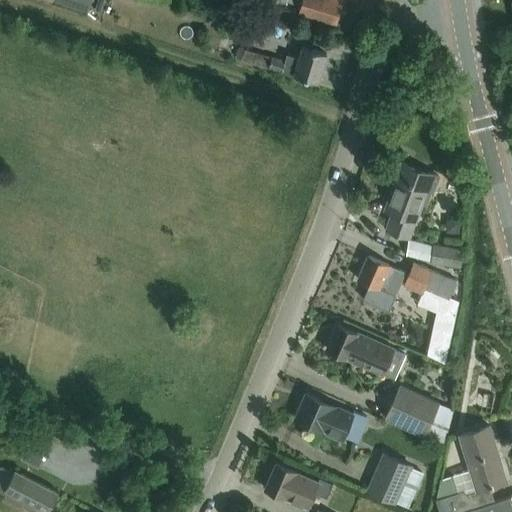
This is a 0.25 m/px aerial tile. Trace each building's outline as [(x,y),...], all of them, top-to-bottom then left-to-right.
[(55,0),(88,11),(91,0),(55,0)] [(266,0),(285,5),(286,0),(287,0),(300,4),(298,10),(316,15),(335,21),(341,0),(266,0)] [(326,53),(306,47),(302,46),(298,57),(286,53),(284,60),(244,48),(241,58),(317,81),(326,53)] [(402,162),(384,209),(392,212),(386,228),(409,237),(422,202),(417,200),(427,173),(432,174),(432,173),(402,162)] [(409,240),(406,255),(430,260),(459,264),(462,248),(433,243),(409,240)] [(368,255),(358,279),(369,284),(362,298),(388,309),(394,295),(396,296),(407,272),(386,263),(368,255)] [(424,287),(431,269),(412,262),(403,284),(422,292),(424,287)] [(449,294),(455,279),(431,269),(424,287),(429,290),(448,297),(449,294)] [(422,292),(418,302),(436,310),(427,353),(446,361),(460,298),(449,294),(448,297),(429,290),(424,287),(422,292)] [(404,353),(355,332),(337,323),(326,348),(393,378),(404,353)] [(437,403),(417,394),(399,385),(383,420),(388,422),(390,418),(423,434),(437,403)] [(295,418),(313,426),(323,430),(324,429),(341,437),(352,414),(334,406),(335,405),(306,393),(295,418)] [(476,489),(492,484),(505,480),(499,459),(496,460),(491,443),(494,442),(488,425),(459,434),(476,489)] [(410,464),(402,461),(384,453),(368,489),(394,501),(410,464)] [(275,462),(264,487),(282,495),(308,507),(315,492),(326,496),(332,483),(319,477),(317,481),(293,470),(275,462)] [(3,490),(44,511),(47,511),(58,491),(14,468),(3,490)] [(439,497),(458,492),(453,475),(441,478),(439,497)] [(443,511),(453,511),(470,507),(465,489),(458,492),(439,497),(443,511)] [(453,511),(511,511),(511,501),(510,495),(470,507),(453,511)]
